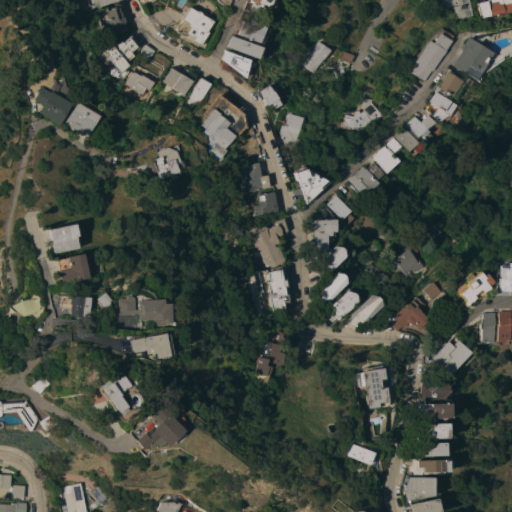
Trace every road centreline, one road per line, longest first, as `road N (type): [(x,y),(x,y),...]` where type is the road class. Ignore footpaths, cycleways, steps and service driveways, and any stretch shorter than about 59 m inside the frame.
road 1 (residential): [(126,0),(159,41),(240,88),(256,112),(298,229),(310,328),(409,348),(390,511)]
road 2 (residential): [(0,354),(8,298),(2,230),(29,122),(114,158),(134,155),(162,129)]
road 3 (residential): [(419,87),(298,229)]
road 4 (residential): [(0,382),(38,343),(43,318),(23,216)]
road 5 (residential): [(411,367),(466,316),(511,301)]
